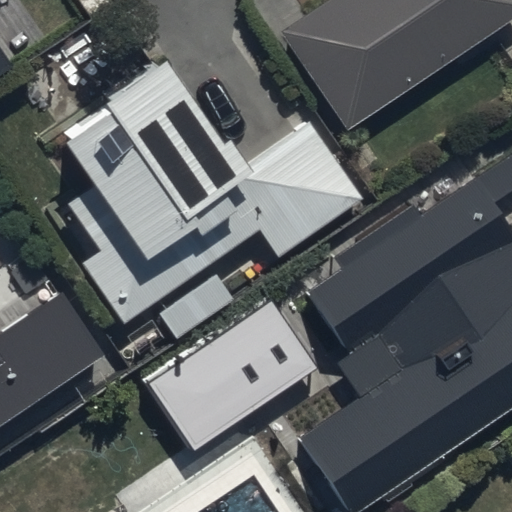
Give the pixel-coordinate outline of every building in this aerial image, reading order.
[(511,0),(345,0),(286,40),(348,132),(511,21),(511,0)] [(0,46),(0,69),(11,63),(0,46)] [(159,77),(54,148),(93,204),(60,225),(146,351),(364,204),(310,124),(228,179),(159,77)] [(371,383),(298,432),(351,511),(511,404),(511,224),(483,182),(313,295),(371,383)] [(0,448),(114,365),(57,288),(0,328),(0,448)] [(0,511),(31,511),(3,469),(0,470),(0,511)]
